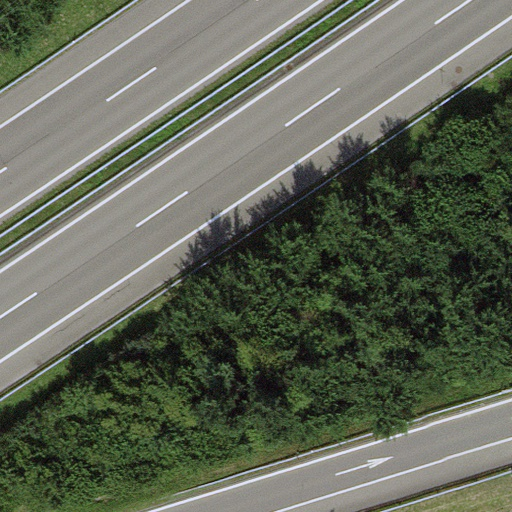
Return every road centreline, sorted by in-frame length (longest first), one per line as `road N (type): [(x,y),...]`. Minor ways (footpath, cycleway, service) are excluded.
road 1 (motorway): [(0,321),(472,0)]
road 2 (motorway): [(260,0),(0,174)]
road 3 (motorway): [(233,511),(511,424)]
